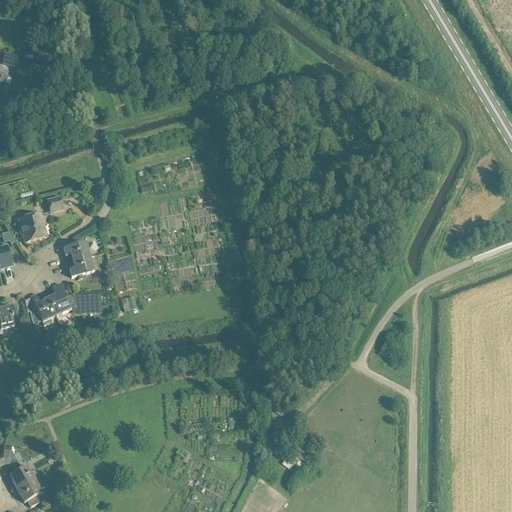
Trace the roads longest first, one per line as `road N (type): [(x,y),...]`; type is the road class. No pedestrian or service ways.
road 1 (unclassified): [(413,511),(413,398),(360,359),(407,293),(511,246)]
road 2 (primary): [(511,139),(428,0)]
road 3 (residential): [(0,293),(23,283),(57,244),(104,211)]
